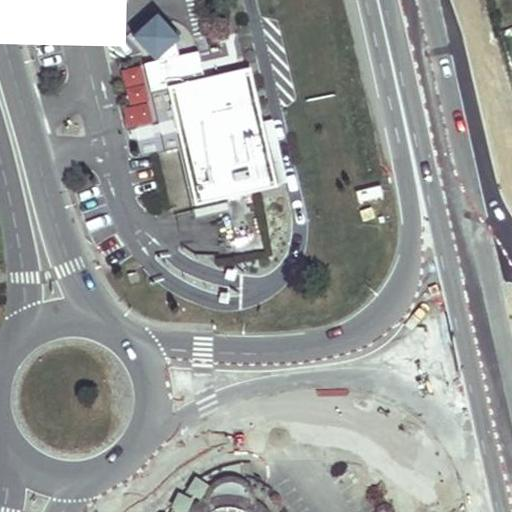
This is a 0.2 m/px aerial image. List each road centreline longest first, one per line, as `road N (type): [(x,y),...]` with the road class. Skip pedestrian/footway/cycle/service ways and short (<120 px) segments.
road 1 (secondary): [(98,328),(69,269),(0,28)]
road 2 (secondary): [(401,304),(355,337),(311,351),(125,345)]
road 3 (primary): [(386,0),(432,271)]
road 4 (primary): [(508,257),(433,0)]
road 5 (secondary): [(140,440),(252,390),(298,381),(393,391)]
road 6 (secondary): [(0,163),(25,307),(22,337)]
